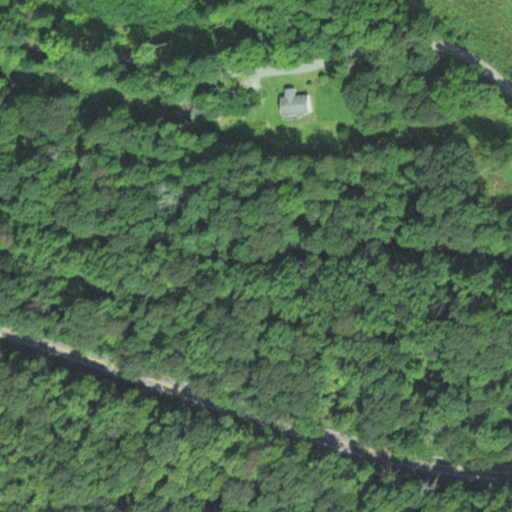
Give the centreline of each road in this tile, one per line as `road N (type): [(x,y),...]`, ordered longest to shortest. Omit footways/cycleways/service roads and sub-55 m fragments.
road 1 (residential): [(0,29),(31,45),(203,70),(307,67),(399,39),(452,48),(511,85)]
road 2 (secondary): [(0,333),(230,414),(398,454),(511,465)]
